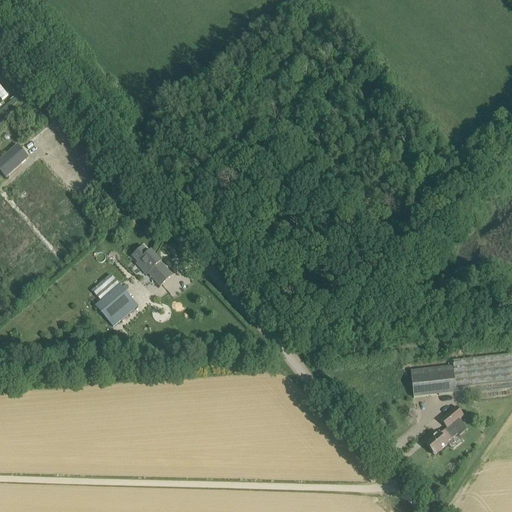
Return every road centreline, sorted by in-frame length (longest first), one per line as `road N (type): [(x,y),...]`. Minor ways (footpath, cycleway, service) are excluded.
road 1 (unclassified): [(399,482),(29,66)]
road 2 (unclassified): [(0,477),(371,488),(399,482)]
